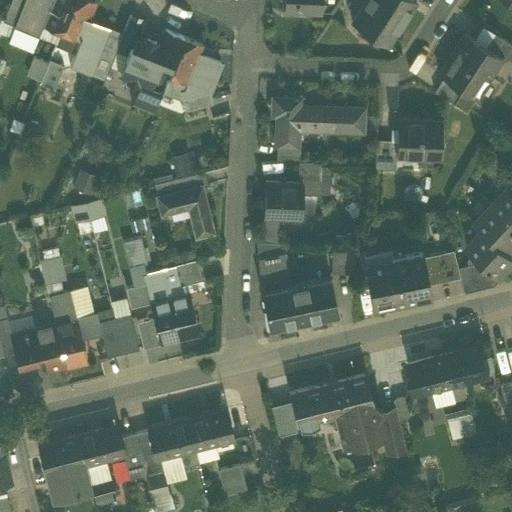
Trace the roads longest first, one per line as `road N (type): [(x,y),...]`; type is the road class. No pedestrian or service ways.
road 1 (residential): [(248,64),(230,368)]
road 2 (residential): [(511,296),(247,365)]
road 3 (residential): [(230,368),(0,423)]
road 4 (residential): [(449,0),(396,69),(248,64)]
road 5 (residential): [(247,365),(284,511)]
